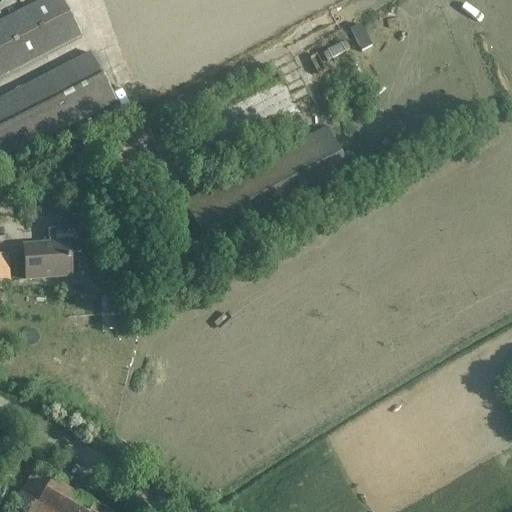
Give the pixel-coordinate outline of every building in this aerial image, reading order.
[(0,77),(79,37),(60,0),(45,0),(0,23),(0,77)] [(0,162),(114,104),(87,53),(0,98),(0,162)] [(170,179),(299,111),(282,78),(152,145),(170,179)] [(353,183),(324,129),(182,204),(211,258),(353,183)] [(25,280),(69,277),(66,245),(35,248),(36,252),(23,253),(25,280)] [(0,281),(9,281),(7,256),(0,256),(0,281)] [(101,511),(33,472),(12,509),(16,511),(101,511)]
